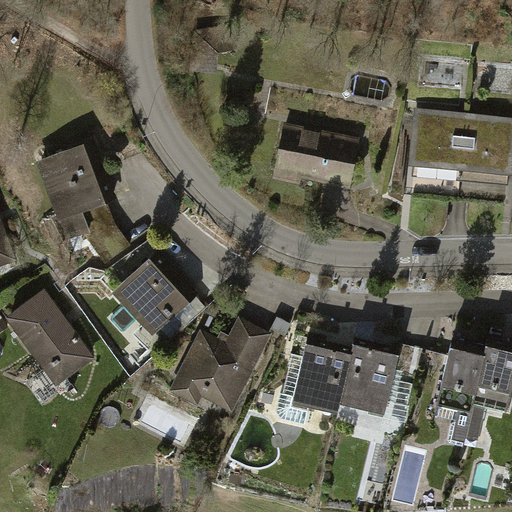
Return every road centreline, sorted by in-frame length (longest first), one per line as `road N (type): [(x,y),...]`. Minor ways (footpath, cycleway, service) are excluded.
road 1 (unclassified): [(137,0),(149,90),(163,121),(191,164),(261,228),(344,254),(511,251)]
road 2 (track): [(2,0),(119,60),(143,58)]
